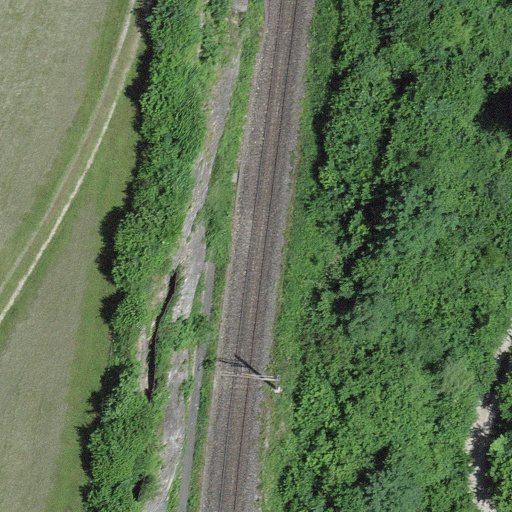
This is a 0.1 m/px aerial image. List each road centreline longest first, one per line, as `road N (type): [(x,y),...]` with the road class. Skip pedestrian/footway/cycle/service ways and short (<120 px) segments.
road 1 (track): [(143,0),(116,85),(58,213),(0,313)]
road 2 (track): [(483,511),(468,481),(511,353)]
